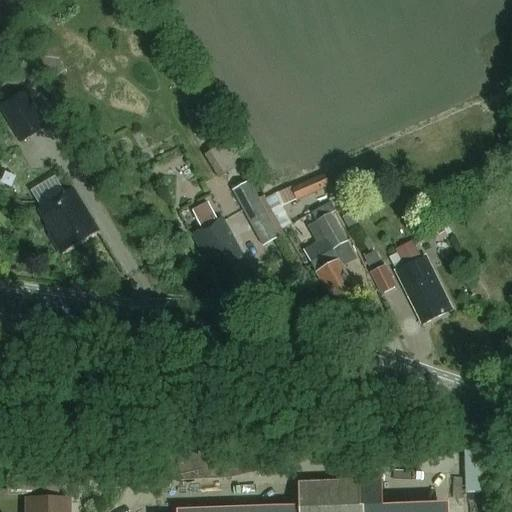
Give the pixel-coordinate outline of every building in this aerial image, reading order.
[(0,109),(21,144),(45,129),(24,95),(0,109)] [(221,146),(204,157),(219,179),(235,168),(236,169),(242,165),(240,161),(241,161),(234,150),(227,155),(221,146)] [(348,166),(292,190),(292,191),(297,202),(329,188),(330,189),(354,179),(348,166)] [(263,248),(280,238),(249,183),(232,193),(263,248)] [(71,193),(40,211),(53,234),(50,236),(61,255),(96,234),(71,193)] [(356,262),(330,215),(314,224),(331,253),(310,265),(336,312),(358,300),(341,270),(356,262)] [(249,284),(237,261),(241,259),(221,221),(191,237),(205,263),(208,262),(217,280),(221,278),(229,294),(249,284)] [(424,259),(420,261),(411,243),(394,251),(403,270),(394,274),(421,327),(450,312),(424,259)] [(379,298),(395,290),(384,268),(369,275),(379,298)] [(464,448),(463,492),(483,492),(483,448),(464,448)] [(258,450),(157,455),(158,485),(229,481),(260,474),(258,450)] [(58,459),(6,459),(6,498),(58,498),(58,459)] [(362,511),(362,483),(297,485),(297,511),(362,511)] [(25,511),(69,511),(69,501),(26,502),(25,511)]
